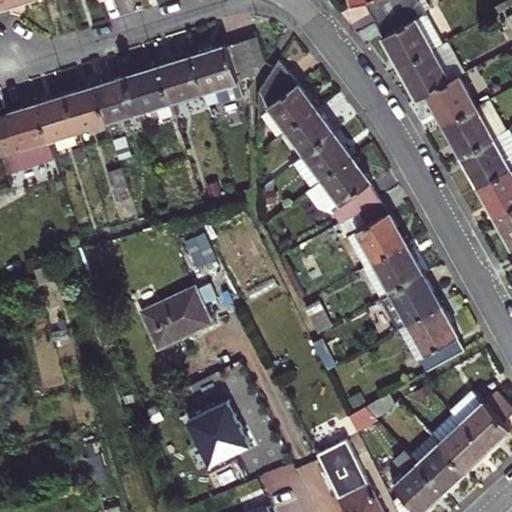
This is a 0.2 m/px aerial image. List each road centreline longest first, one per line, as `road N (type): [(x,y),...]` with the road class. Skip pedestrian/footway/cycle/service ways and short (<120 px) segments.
road 1 (residential): [(511,342),(390,117),(290,0)]
road 2 (residential): [(18,64),(223,0)]
